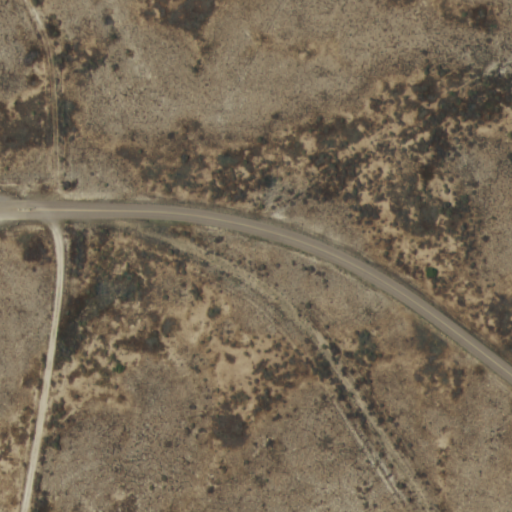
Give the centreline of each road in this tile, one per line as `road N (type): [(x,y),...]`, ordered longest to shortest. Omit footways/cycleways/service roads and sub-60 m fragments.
road 1 (tertiary): [(0,207),(169,216),(301,246)]
road 2 (residential): [(301,246),(430,315),(511,377)]
